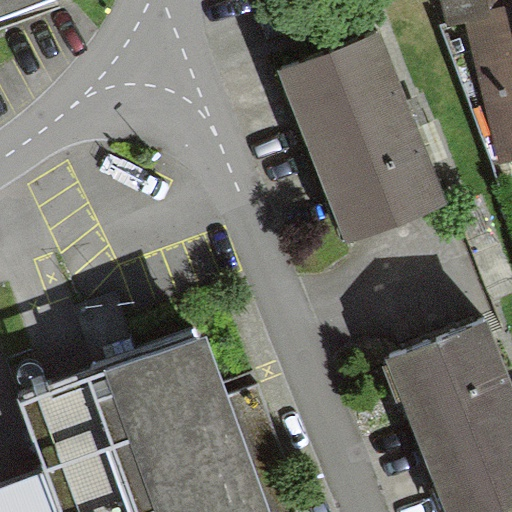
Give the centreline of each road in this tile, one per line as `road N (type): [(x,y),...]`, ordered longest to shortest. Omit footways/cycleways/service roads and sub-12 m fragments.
road 1 (residential): [(150,44),(209,120),(367,511)]
road 2 (residential): [(150,44),(0,156)]
